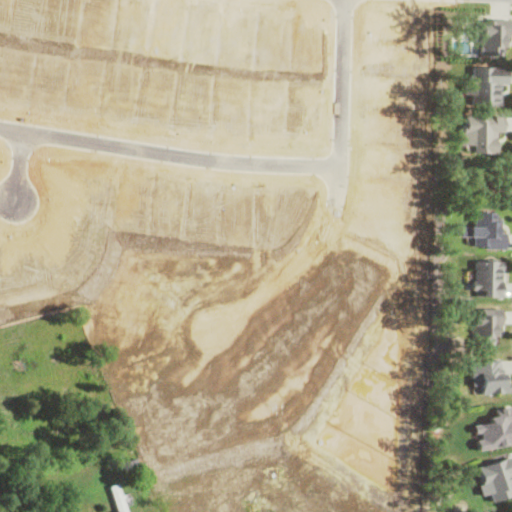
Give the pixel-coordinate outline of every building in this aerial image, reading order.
[(499,84),(505,84),(506,67),(467,66),(466,92),(471,92),(470,105),(498,106),(499,84)] [(501,260),(472,260),(472,289),(480,289),(480,297),(501,297),(501,260)] [(470,393),(503,392),(502,359),(469,360),(470,393)] [(511,433),(509,406),(493,408),(494,419),(472,421),(475,449),(511,444),(511,433)] [(107,485),(115,511),(125,511),(117,482),(107,485)]
